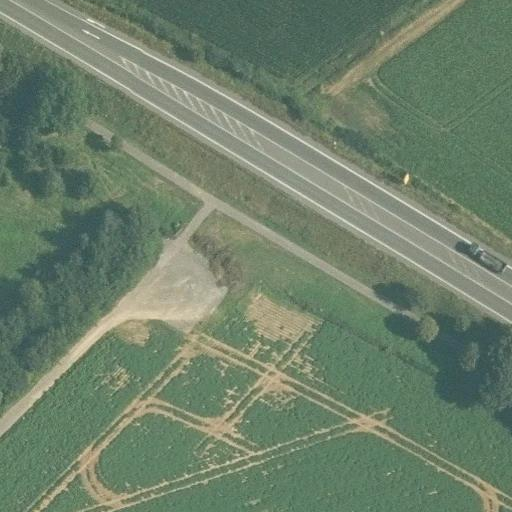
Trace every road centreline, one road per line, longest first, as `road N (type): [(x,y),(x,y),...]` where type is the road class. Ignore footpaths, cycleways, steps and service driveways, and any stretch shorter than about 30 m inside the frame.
road 1 (primary): [(0,2),(511,305)]
road 2 (track): [(0,438),(168,287),(223,225)]
road 3 (track): [(495,0),(331,122)]
